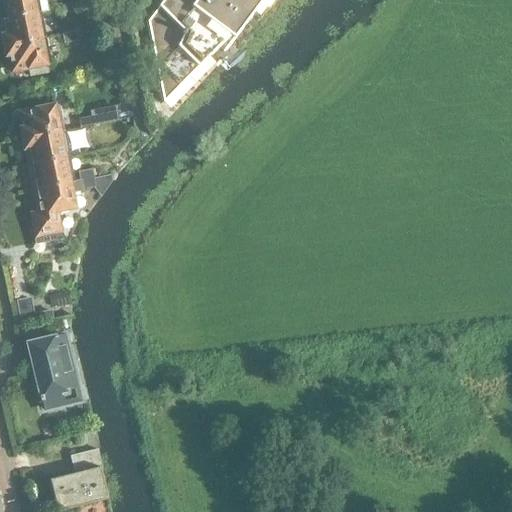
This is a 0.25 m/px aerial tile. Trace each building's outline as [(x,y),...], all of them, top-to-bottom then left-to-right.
[(0,0),(0,19),(37,12),(34,0),(0,0)] [(164,0),(148,22),(164,103),(230,36),(234,39),(263,0),(164,0)] [(0,20),(5,47),(42,39),(37,12),(0,19),(0,20)] [(62,35),(76,33),(74,22),(59,25),(62,35)] [(76,33),(78,41),(78,44),(102,40),(100,28),(76,33)] [(76,33),(62,35),(63,44),(78,41),(76,33)] [(42,39),(5,47),(7,56),(10,55),(14,71),(30,68),(31,76),(48,72),(47,65),(52,64),(47,38),(42,39)] [(23,139),(64,131),(59,105),(21,113),(24,128),(21,129),(23,139)] [(91,117),(93,126),(94,125),(93,125),(117,120),(115,107),(90,112),(91,117)] [(79,128),(93,126),(91,117),(78,119),(80,128),(79,128)] [(79,128),(76,129),(77,130),(65,132),(64,131),(23,139),(28,165),(65,157),(62,141),(77,137),(79,147),(97,143),(94,125),(93,126),(79,128)] [(70,183),(65,157),(28,165),(33,190),(70,183)] [(93,178),(93,177),(92,170),(79,172),(80,180),(93,178)] [(99,195),(112,180),(108,174),(93,177),(93,178),(80,180),(70,183),(33,190),(38,213),(33,214),(38,240),(61,236),(57,211),(75,208),(72,192),(93,187),(99,195)] [(15,299),(20,325),(52,318),(50,309),(32,312),(30,297),(15,299)] [(65,335),(28,344),(33,366),(36,366),(38,373),(33,374),(37,391),(39,391),(41,397),(39,397),(40,402),(42,401),(44,410),(81,401),(72,364),(69,365),(66,354),(69,353),(65,335)] [(77,474),(50,480),(57,511),(105,500),(98,470),(101,469),(97,451),(72,456),(77,474)]
